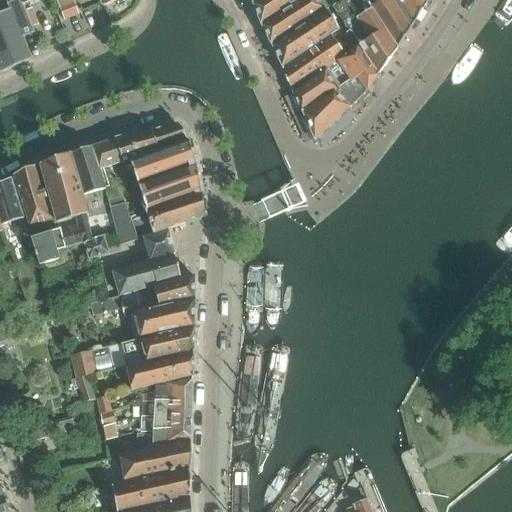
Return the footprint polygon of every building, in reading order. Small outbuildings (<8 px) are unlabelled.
[(18,0),(7,5),(0,7),(0,74),(30,61),(43,56),(34,34),(33,30),(31,26),(25,11),(20,0),(18,0)] [(73,0),(68,0),(66,1),(70,12),(77,9),(73,0)] [(304,0),(257,0),(253,3),(254,3),(262,26),(304,0)] [(304,0),(262,26),(272,44),(324,11),(316,0),(304,0)] [(316,0),(324,11),(325,10),(332,6),(340,0),(364,0),(370,7),(371,7),(395,43),(398,46),(398,47),(402,42),(411,28),(411,27),(414,24),(400,0),(316,0)] [(375,71),(377,74),(377,75),(397,49),(371,9),(370,10),(362,0),(342,0),(333,7),(375,71)] [(400,0),(414,24),(416,20),(427,1),(426,0),(400,0)] [(66,1),(59,4),(63,14),(70,12),(66,1)] [(31,9),(25,11),(31,26),(37,24),(31,9)] [(283,66),(331,34),(331,33),(338,29),(325,10),(324,11),(272,44),(283,66)] [(346,54),(331,34),(283,66),(293,91),(338,59),(346,54)] [(356,77),(367,91),(377,76),(373,71),(357,47),(346,54),(338,59),(353,79),(356,77)] [(353,79),(338,59),(293,91),(303,112),(353,79)] [(353,79),(303,112),(315,140),(366,91),(367,91),(356,77),(353,79)] [(188,141),(177,125),(130,137),(137,159),(188,141)] [(130,137),(115,141),(123,162),(124,164),(126,163),(130,162),(137,159),(130,137)] [(97,147),(104,169),(123,162),(115,141),(97,147)] [(137,159),(130,162),(138,184),(195,164),(188,142),(188,141),(137,159)] [(96,172),(104,169),(97,147),(96,147),(71,155),(73,160),(84,195),(102,191),(96,172)] [(52,201),(49,202),(55,218),(49,220),(50,224),(42,227),(44,235),(31,239),(40,265),(60,259),(58,250),(85,243),(90,260),(110,254),(108,248),(105,237),(92,240),(83,195),(71,160),(70,155),(51,162),(41,166),(43,172),(52,201)] [(195,164),(138,184),(147,212),(155,233),(162,231),(168,229),(203,217),(201,194),(201,192),(195,164)] [(30,226),(49,220),(55,218),(49,202),(40,174),(38,168),(31,170),(15,178),(30,226)] [(0,221),(1,226),(2,226),(24,219),(12,179),(5,182),(0,184),(0,221)] [(130,191),(113,195),(122,233),(139,229),(130,191)] [(150,261),(113,271),(119,296),(120,295),(180,279),(174,254),(168,231),(144,237),(146,244),(150,261)] [(120,245),(108,248),(110,254),(122,250),(120,245)] [(133,301),(134,305),(138,304),(139,308),(152,305),(154,310),(194,299),(194,277),(184,279),(180,280),(180,279),(120,295),(120,297),(122,304),(133,301)] [(141,338),(193,326),(193,310),(194,299),(154,310),(152,305),(139,308),(138,304),(134,305),(133,301),(122,304),(120,297),(91,305),(92,308),(94,316),(103,314),(105,313),(105,314),(107,314),(107,313),(109,313),(122,310),(125,319),(135,316),(138,329),(141,338)] [(29,327),(0,334),(0,346),(32,339),(29,327)] [(193,328),(142,339),(71,355),(76,378),(126,367),(192,353),(193,328)] [(245,409),(244,438),(254,438),(265,346),(256,343),(248,345),(245,409)] [(156,386),(191,378),(192,353),(126,367),(132,391),(156,386)] [(84,403),(96,400),(87,375),(76,378),(77,379),(80,388),(84,403)] [(141,396),(137,397),(137,401),(143,400),(143,402),(156,402),(191,395),(191,378),(156,386),(156,392),(141,395),(141,396)] [(137,401),(132,402),(133,403),(133,407),(143,407),(143,412),(142,418),(156,418),(191,411),(191,395),(156,402),(143,402),(143,400),(137,401)] [(112,411),(108,396),(98,399),(101,414),(112,411)] [(52,436),(44,405),(20,412),(28,443),(52,436)] [(112,411),(101,414),(103,427),(115,424),(112,411)] [(142,418),(142,432),(156,432),(190,426),(191,411),(156,418),(142,418)] [(72,418),(57,422),(60,433),(75,429),(72,418)] [(115,424),(103,427),(106,440),(117,438),(115,424)] [(137,433),(136,452),(141,451),(190,441),(190,426),(156,432),(142,432),(142,433),(137,433)] [(103,461),(103,463),(108,487),(111,486),(189,469),(190,441),(141,451),(136,452),(120,456),(121,457),(110,460),(103,461)] [(108,451),(110,460),(121,457),(120,456),(119,448),(108,451)] [(234,465),(231,472),(232,511),(249,511),(248,468),(234,465)] [(116,511),(120,511),(121,511),(189,497),(189,469),(111,486),(116,511)] [(324,481),(297,511),(320,511),(338,489),(335,479),(324,481)] [(98,491),(92,492),(96,508),(101,506),(98,491)] [(0,497),(0,511),(9,511),(4,497),(0,497)] [(189,511),(189,497),(121,511),(189,511)] [(355,507),(348,510),(348,511),(371,511),(367,500),(359,503),(356,505),(354,506),(355,507)]
